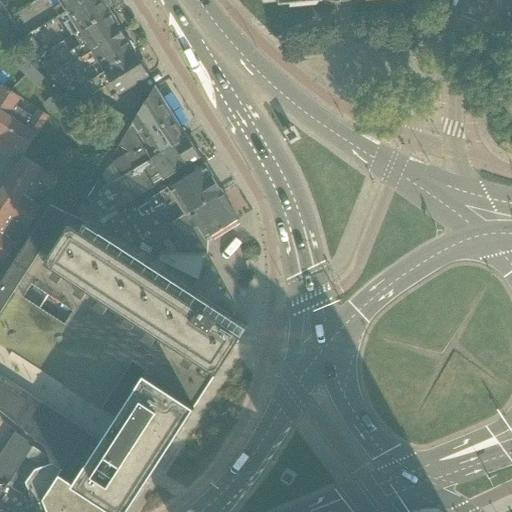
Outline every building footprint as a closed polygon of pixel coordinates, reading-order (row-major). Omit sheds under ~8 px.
[(58,0),(61,4),(54,9),(58,16),(83,0),(58,0)] [(83,0),(58,16),(59,17),(62,21),(64,24),(71,20),(78,32),(109,12),(108,11),(109,7),(105,1),(101,0),(83,0)] [(0,22),(10,16),(0,2),(0,1),(0,22)] [(76,62),(80,60),(122,33),(117,24),(117,20),(114,14),(109,13),(109,12),(78,32),(73,36),(79,46),(70,52),(76,62)] [(10,16),(0,22),(0,26),(9,40),(20,33),(10,16)] [(93,65),(99,76),(135,53),(133,51),(134,47),(130,41),(126,40),(122,33),(80,60),(86,70),(93,65)] [(32,38),(20,45),(34,60),(42,55),(32,38)] [(135,53),(99,76),(85,85),(92,95),(105,87),(112,98),(131,85),(148,74),(147,73),(148,69),(144,62),(140,61),(135,53)] [(24,58),(15,66),(25,76),(26,76),(34,69),(24,58)] [(54,59),(42,67),(52,77),(61,71),(54,59)] [(26,76),(25,76),(27,78),(36,88),(45,80),(34,69),(26,76)] [(61,71),(52,77),(63,89),(70,84),(61,71)] [(85,85),(70,94),(77,104),(92,95),(85,85)] [(0,108),(11,93),(1,86),(0,87),(0,108)] [(154,88),(119,145),(129,152),(125,154),(136,173),(145,168),(152,163),(150,160),(185,137),(154,88)] [(0,108),(0,135),(7,139),(24,112),(16,106),(20,99),(11,93),(0,108)] [(52,96),(44,104),(54,115),(63,107),(52,96)] [(109,107),(92,119),(112,140),(117,137),(128,119),(109,107)] [(24,112),(7,139),(25,151),(48,116),(38,110),(33,118),(24,112)] [(80,124),(67,136),(79,149),(92,136),(80,124)] [(75,215),(110,238),(128,227),(122,217),(116,211),(140,196),(164,180),(199,157),(187,138),(186,138),(185,137),(150,160),(152,163),(145,168),(76,214),(75,215)] [(23,157),(11,176),(40,195),(45,186),(52,190),(59,180),(23,157)] [(162,212),(170,225),(222,192),(204,165),(135,209),(142,219),(138,221),(140,226),(162,212)] [(11,176),(0,191),(0,195),(34,218),(41,208),(34,203),(40,195),(11,176)] [(222,192),(170,225),(156,234),(151,226),(135,237),(140,245),(139,245),(138,249),(157,259),(161,253),(207,255),(207,239),(239,219),(222,192)] [(0,195),(0,221),(16,232),(21,223),(28,228),(34,218),(0,195)] [(0,410),(46,447),(51,463),(34,470),(25,483),(26,485),(30,498),(33,506),(39,504),(43,502),(46,511),(126,511),(157,465),(162,457),(241,334),(70,223),(45,262),(36,257),(65,213),(51,205),(0,283),(0,410)] [(0,221),(0,247),(10,254),(17,245),(10,240),(16,232),(0,221)] [(0,247),(0,261),(4,264),(10,254),(0,247)] [(0,496),(5,488),(25,458),(31,449),(28,447),(30,443),(17,433),(5,452),(0,459),(0,496)] [(31,449),(25,458),(39,467),(45,456),(32,447),(31,449)] [(23,500),(5,488),(0,496),(0,511),(41,511),(39,504),(33,506),(30,498),(23,500)]
